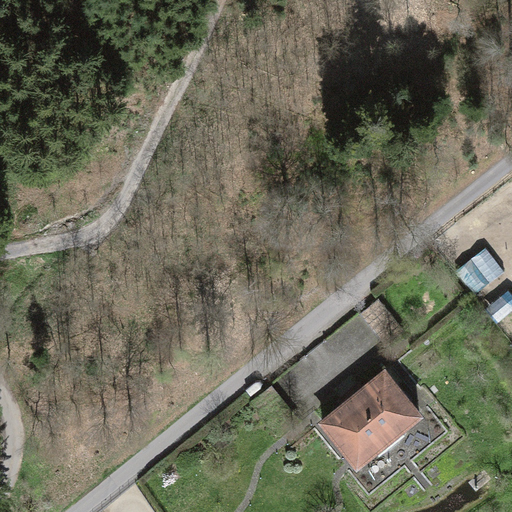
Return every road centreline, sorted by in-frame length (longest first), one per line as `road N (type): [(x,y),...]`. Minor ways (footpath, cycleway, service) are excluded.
road 1 (unclassified): [(511,145),(66,511)]
road 2 (track): [(0,251),(74,241),(105,223),(130,191),(217,0)]
